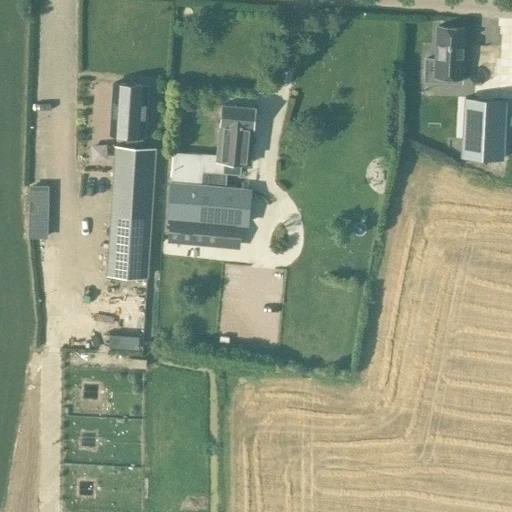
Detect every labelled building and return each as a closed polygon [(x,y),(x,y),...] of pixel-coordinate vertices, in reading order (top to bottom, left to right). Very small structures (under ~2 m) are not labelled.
[(437,26),(435,59),(426,58),(425,75),(447,77),(447,81),(461,82),(464,28),(437,26)] [(147,85),(113,83),(110,133),(126,134),(126,146),(142,147),(142,135),(144,135),(147,85)] [(505,99),(465,97),(462,157),(502,159),(505,99)] [(170,183),(167,216),(247,223),(250,191),(224,188),(226,172),(240,174),(241,163),(250,164),(255,108),(220,105),(216,155),(203,154),(173,151),(171,183),(170,183)] [(147,276),(155,148),(115,146),(107,274),(147,276)] [(31,186),(31,197),(47,197),(48,186),(31,186)] [(46,236),(47,216),(30,216),(29,236),(46,236)] [(170,218),(168,238),(240,245),(242,224),(170,218)]
